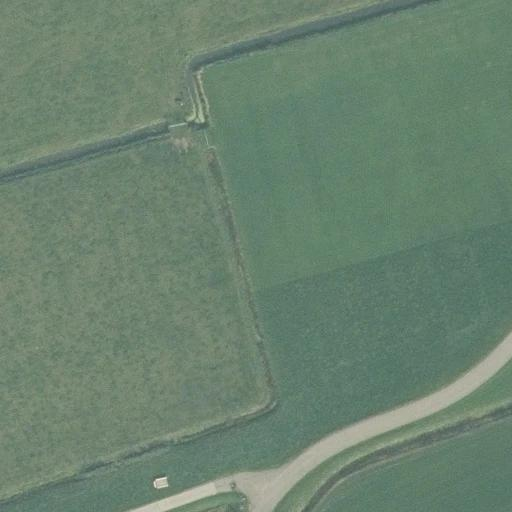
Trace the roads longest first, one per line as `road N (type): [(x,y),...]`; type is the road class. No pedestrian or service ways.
road 1 (unclassified): [(273,491),(335,442),(458,390),(511,341)]
road 2 (unclassified): [(144,511),(256,478),(273,491)]
